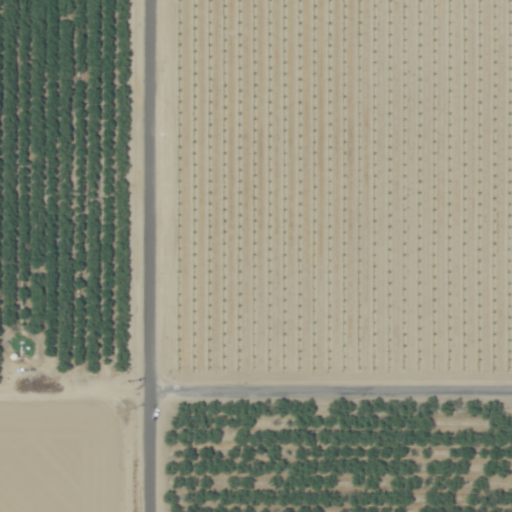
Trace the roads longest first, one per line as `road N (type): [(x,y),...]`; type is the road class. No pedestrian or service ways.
road 1 (residential): [(150,0),(149,511)]
road 2 (residential): [(150,391),(511,391)]
